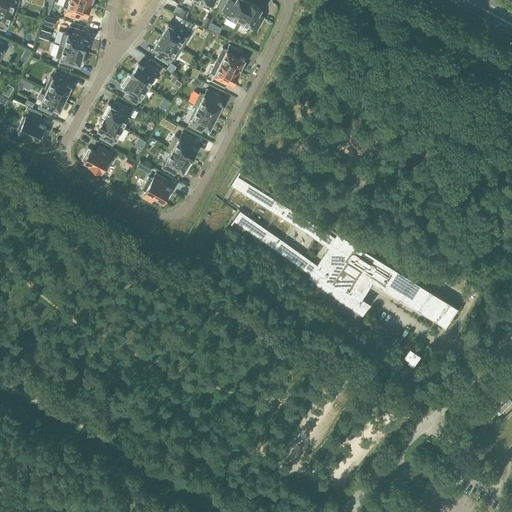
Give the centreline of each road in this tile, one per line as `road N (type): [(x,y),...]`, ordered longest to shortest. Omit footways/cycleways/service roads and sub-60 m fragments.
road 1 (residential): [(118,39),(62,151),(101,187),(172,216),(216,161),(288,17),(287,0)]
road 2 (track): [(0,185),(354,383)]
road 3 (unclassified): [(340,511),(511,337)]
road 4 (unclassified): [(511,73),(366,0)]
